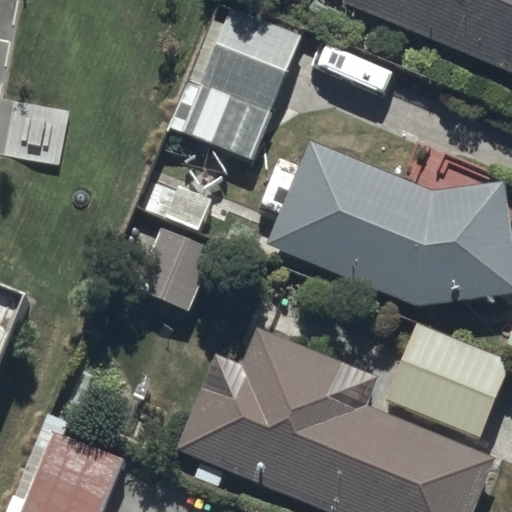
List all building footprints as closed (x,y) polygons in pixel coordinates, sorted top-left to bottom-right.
[(511,0),(342,0),(340,6),(511,73),(511,0)] [(195,85),(188,82),(170,126),(250,159),(301,32),(228,3),(195,85)] [(511,237),(502,178),(436,187),(310,142),(270,246),(421,302),(511,288),(511,237)] [(150,275),(144,288),(189,308),(216,249),(147,218),(126,264),(150,275)] [(0,280),(0,365),(30,293),(0,280)] [(320,511),(479,511),(502,455),(363,399),(375,378),(255,330),(242,363),(213,351),(172,452),(320,511)]
